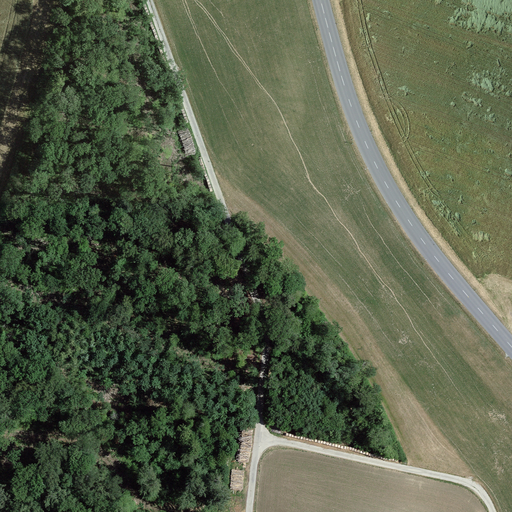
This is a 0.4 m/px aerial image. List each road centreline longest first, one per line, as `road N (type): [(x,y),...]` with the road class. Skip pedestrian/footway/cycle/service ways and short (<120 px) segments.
road 1 (track): [(149,0),(262,334),(250,511)]
road 2 (tertiary): [(330,0),(356,92),(405,209),(511,343)]
road 3 (track): [(251,441),(465,483),(492,511)]
